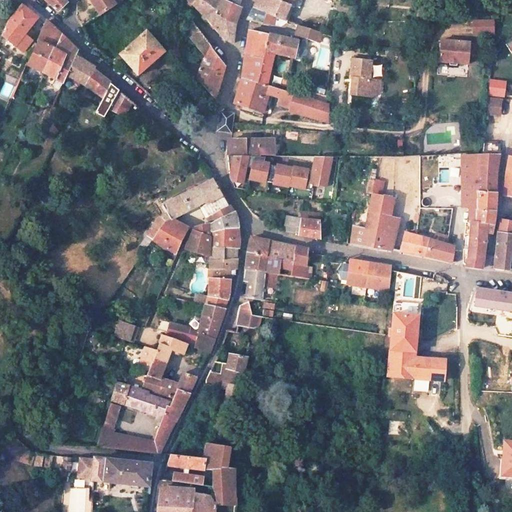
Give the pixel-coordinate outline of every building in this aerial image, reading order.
[(43,0),(56,12),(66,3),(63,0),(43,0)] [(87,0),(98,16),(113,6),(109,0),(87,0)] [(218,0),(196,0),(192,4),(197,9),(207,21),(218,0)] [(241,9),(220,0),(218,0),(207,21),(224,41),(232,44),(233,25),(241,9)] [(255,0),(252,7),(280,18),(283,19),(289,5),(292,7),(294,0),(255,0)] [(37,18),(22,6),(8,23),(3,35),(24,52),(33,41),(24,34),(37,18)] [(280,18),(252,7),(247,19),(277,26),(280,18)] [(495,18),(473,18),(473,34),(495,34),(495,18)] [(62,35),(46,21),(28,65),(44,73),(62,35)] [(223,65),(191,21),(182,28),(204,56),(199,66),(185,55),(153,21),(147,26),(201,85),(208,92),(214,98),(223,65)] [(299,25),(293,23),(291,27),(296,29),(295,36),(318,43),(322,33),(299,25)] [(162,51),(143,30),(111,62),(114,65),(120,59),(136,76),(162,51)] [(268,36),(248,30),(243,56),(262,61),(264,52),(267,53),(268,36)] [(295,40),(268,34),(268,36),(267,53),(273,55),(290,58),(293,59),(295,42),(295,40)] [(74,59),(78,51),(62,35),(44,73),(63,83),(67,75),(74,59)] [(439,61),(468,65),(470,44),(468,43),(441,40),(439,61)] [(305,45),(295,42),(293,59),(301,61),(304,59),(307,48),(305,45)] [(79,55),(80,54),(78,51),(74,59),(77,60),(93,70),(94,69),(79,55)] [(267,53),(264,52),(262,61),(257,82),(266,84),(273,55),(267,53)] [(262,61),(243,56),(240,78),(257,82),(262,61)] [(85,86),(93,70),(77,60),(74,59),(67,75),(81,83),(85,86)] [(350,59),(348,83),(350,83),(349,94),(365,96),(371,96),(377,90),(379,80),(368,79),(370,62),(350,59)] [(103,98),(110,83),(93,70),(85,86),(103,98)] [(257,82),(240,78),(233,104),(261,113),(266,95),(276,99),(275,105),(290,109),(296,94),(294,93),(284,90),(266,84),(257,82)] [(296,84),(286,81),(284,90),(294,93),(295,87),(296,84)] [(504,83),(489,81),(488,95),(503,97),(504,83)] [(208,92),(201,85),(196,91),(204,98),(208,92)] [(326,97),(295,87),(294,93),(296,94),(326,104),(326,97)] [(132,102),(119,91),(110,106),(109,109),(123,116),(132,102)] [(326,104),(296,94),(290,109),(298,113),(301,115),(326,122),(326,104)] [(486,114),(499,115),(501,100),(487,99),(486,114)] [(101,103),(95,113),(104,118),(109,109),(110,106),(103,103),(101,103)] [(231,113),(219,111),(216,131),(228,133),(231,113)] [(273,140),(227,140),(226,157),(247,157),(256,157),(256,155),(273,156),(273,140)] [(496,170),(498,154),(500,142),(483,140),(481,155),(478,155),(478,192),(494,193),(496,170)] [(478,155),(461,156),(461,191),(466,192),(478,192),(478,155)] [(511,156),(508,156),(504,173),(502,195),(511,196),(511,156)] [(247,157),(226,157),(227,165),(228,168),(229,179),(229,180),(230,182),(242,185),(243,180),(263,184),(264,182),(272,184),(272,185),(287,188),(287,186),(307,190),(308,186),(315,187),(316,186),(323,187),(326,174),(324,174),(328,157),(313,157),(310,172),(302,170),(302,169),(290,167),(290,168),(280,166),(280,167),(277,167),(262,164),(262,163),(247,161),(247,157)] [(207,176),(210,172),(204,166),(203,166),(201,169),(200,170),(207,176)] [(213,180),(211,181),(161,206),(166,214),(156,221),(146,236),(152,240),(164,223),(171,219),(202,204),(204,203),(205,204),(222,196),(213,180)] [(480,269),(483,241),(484,233),(484,224),(476,223),(476,209),(478,209),(478,192),(466,192),(466,205),(469,208),(468,223),(470,223),(467,251),(466,266),(467,267),(480,269)] [(494,193),(478,192),(478,209),(476,209),(476,223),(484,224),(484,233),(490,234),(493,213),(494,193)] [(390,199),(371,195),(368,212),(387,216),(390,199)] [(212,216),(228,207),(222,196),(205,204),(203,205),(209,217),(212,215),(212,216)] [(237,228),(236,219),(233,212),(228,207),(212,216),(215,221),(210,223),(210,232),(237,228)] [(387,216),(368,212),(365,227),(349,225),(346,241),(362,245),(362,247),(383,249),(386,250),(389,247),(397,218),(387,216)] [(299,220),(286,215),(282,230),(296,235),(299,220)] [(176,254),(188,228),(171,219),(164,223),(152,240),(176,254)] [(319,223),(299,220),(296,235),(296,236),(296,238),(319,241),(319,223)] [(511,222),(500,220),(496,232),(511,235),(511,222)] [(201,255),(209,256),(209,224),(194,228),(185,249),(201,255)] [(239,241),(237,228),(210,232),(210,247),(236,249),(238,249),(239,241)] [(444,244),(453,246),(452,247),(456,248),(458,234),(448,230),(444,244)] [(511,235),(496,232),(493,268),(507,271),(510,249),(511,249),(511,235)] [(444,244),(402,233),(399,251),(450,262),(452,247),(453,246),(444,244)] [(146,249),(152,240),(146,236),(140,245),(146,249)] [(267,241),(249,237),(246,253),(264,257),(267,241)] [(284,245),(267,241),(264,257),(265,257),(278,261),(280,261),(284,245)] [(294,247),(284,245),(280,261),(291,263),(294,247)] [(235,259),(236,249),(210,247),(210,256),(210,260),(235,259)] [(307,250),(294,247),(291,263),(288,277),(307,279),(308,275),(303,274),(306,253),(307,250)] [(264,257),(246,253),(244,270),(247,271),(263,273),(265,257),(264,257)] [(278,261),(265,257),(263,273),(276,275),(278,261)] [(237,258),(235,259),(210,260),(209,278),(229,279),(230,270),(236,270),(237,258)] [(369,263),(347,260),(347,264),(344,280),(343,284),(365,288),(388,291),(390,271),(390,266),(369,263)] [(344,280),(347,264),(341,263),(337,271),(338,279),(344,280)] [(263,273),(247,271),(246,286),(244,298),(259,300),(263,273)] [(228,293),(229,287),(229,279),(209,278),(209,288),(208,290),(207,296),(227,300),(228,293)] [(511,310),(511,290),(477,286),(474,306),(511,310)] [(266,289),(266,299),(275,299),(275,290),(266,289)] [(224,309),(227,300),(207,296),(205,305),(224,309)] [(418,304),(393,301),(389,349),(413,352),(414,340),(418,304)] [(262,315),(273,316),(274,302),(263,302),(262,315)] [(247,304),(239,307),(236,316),(235,324),(253,327),(256,325),(257,324),(257,317),(249,316),(247,304)] [(209,353),(210,348),(215,335),(218,327),(224,309),(205,305),(204,309),(199,331),(199,332),(198,333),(197,333),(196,336),(170,329),(167,337),(186,344),(186,345),(194,349),(209,353)] [(129,340),(134,327),(119,322),(114,335),(129,340)] [(199,331),(171,323),(170,329),(196,336),(197,333),(198,333),(199,332),(199,331)] [(137,328),(134,327),(129,340),(132,341),(137,328)] [(152,358),(164,362),(165,359),(168,352),(170,352),(178,354),(178,353),(182,354),(186,345),(186,344),(167,337),(162,335),(156,350),(145,347),(144,349),(141,360),(139,367),(148,370),(152,358)] [(441,343),(414,340),(413,352),(413,354),(439,357),(441,343)] [(455,345),(441,343),(439,357),(453,358),(455,345)] [(413,352),(389,349),(386,376),(442,381),(444,361),(413,358),(413,354),(413,352)] [(245,357),(228,354),(226,363),(220,387),(226,389),(222,400),(224,401),(222,410),(234,413),(245,357)] [(178,385),(172,383),(160,379),(158,378),(163,365),(164,362),(152,358),(148,370),(142,389),(170,398),(172,398),(176,389),(189,394),(192,389),(196,379),(195,377),(183,373),(179,383),(178,385)] [(226,363),(213,361),(204,379),(206,382),(220,387),(226,363)] [(110,400),(162,418),(168,402),(157,398),(146,395),(141,390),(116,382),(110,400)] [(168,402),(162,418),(154,441),(126,436),(113,433),(101,431),(96,447),(138,452),(150,454),(158,455),(174,423),(181,411),(185,401),(189,394),(176,389),(172,398),(170,398),(168,402)] [(109,404),(103,424),(113,427),(119,407),(109,404)] [(408,434),(409,410),(389,410),(389,434),(408,434)] [(511,442),(504,442),(502,476),(511,476),(511,442)] [(200,459),(169,454),(165,466),(203,470),(215,470),(212,480),(192,477),(189,476),(171,473),(170,482),(211,488),(215,499),(215,504),(214,506),(234,505),(235,500),(234,500),(233,470),(225,470),(228,449),(203,444),(200,459)] [(71,469),(71,456),(57,456),(58,469),(71,469)] [(147,463),(96,459),(94,480),(145,484),(147,463)] [(179,490),(159,488),(156,509),(155,511),(191,511),(192,494),(191,494),(179,493),(179,490)] [(207,497),(192,494),(191,511),(233,511),(234,505),(214,506),(215,504),(212,504),(207,497)]
